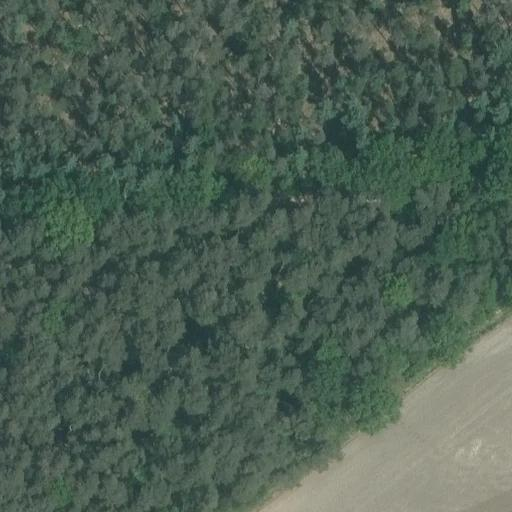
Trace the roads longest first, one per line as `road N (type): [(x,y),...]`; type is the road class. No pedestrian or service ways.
road 1 (track): [(511,178),(434,194),(0,230)]
road 2 (track): [(318,203),(317,422)]
